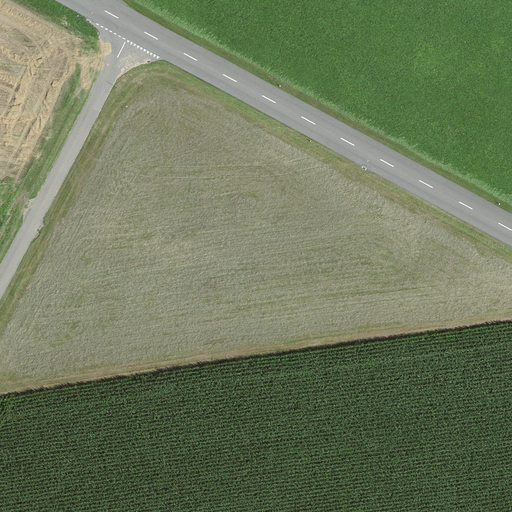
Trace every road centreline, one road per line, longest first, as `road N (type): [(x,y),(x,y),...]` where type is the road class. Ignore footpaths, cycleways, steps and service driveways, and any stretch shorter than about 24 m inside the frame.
road 1 (tertiary): [(511,226),(138,23)]
road 2 (unclassified): [(0,284),(138,23)]
